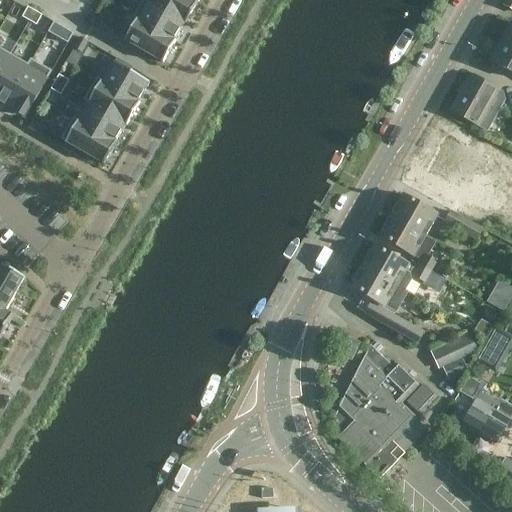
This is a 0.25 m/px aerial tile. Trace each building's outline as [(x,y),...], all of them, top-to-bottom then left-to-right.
[(133,19),(175,43),(176,41),(174,40),(184,24),(185,24),(186,23),(146,0),(144,0),(133,19)] [(146,0),(186,23),(198,3),(192,0),(146,0)] [(511,0),(505,0),(502,5),(511,10),(511,0)] [(28,8),(22,18),(29,22),(35,12),(28,8)] [(29,22),(36,26),(42,16),(35,12),(29,22)] [(87,26),(98,32),(103,25),(92,18),(87,26)] [(133,20),(136,22),(125,41),(163,63),(175,43),(133,19),(133,20)] [(54,23),(48,33),(67,44),(73,34),(54,23)] [(511,23),(500,42),(511,48),(511,23)] [(87,42),(80,38),(74,49),(81,53),(87,42)] [(511,48),(500,42),(489,61),(511,73),(511,48)] [(0,71),(10,54),(0,48),(0,71)] [(0,71),(0,103),(5,106),(32,60),(30,59),(27,65),(10,54),(0,71)] [(24,117),(25,117),(52,72),(32,60),(5,106),(18,113),(17,113),(24,117)] [(139,105),(140,104),(138,103),(149,83),(129,72),(131,68),(118,60),(116,64),(114,63),(103,82),(96,79),(95,80),(132,101),(139,105)] [(477,126),(497,90),(470,75),(450,111),(477,126)] [(69,81),(59,76),(55,83),(65,88),(69,81)] [(127,125),(139,105),(132,101),(95,80),(84,99),(127,125)] [(55,83),(50,90),(60,95),(65,88),(55,83)] [(116,145),(117,143),(115,142),(125,125),(127,126),(127,125),(84,99),(83,101),(90,105),(80,122),(73,118),(72,119),(116,145)] [(442,118),(438,127),(456,135),(460,125),(442,118)] [(67,144),(64,149),(77,156),(80,151),(104,165),(116,145),(72,119),(60,140),(67,144)] [(43,128),(32,121),(28,128),(39,135),(43,128)] [(437,215),(403,195),(391,216),(425,236),(437,215)] [(476,240),(482,229),(451,211),(445,222),(476,240)] [(425,236),(391,216),(379,237),(414,256),(425,236)] [(409,265),(374,245),(362,266),(397,286),(409,265)] [(424,282),(436,261),(426,255),(414,276),(424,282)] [(25,279),(2,266),(0,269),(0,308),(6,312),(25,279)] [(397,286),(362,266),(350,287),(366,296),(364,300),(370,304),(365,313),(417,344),(423,333),(392,316),(394,312),(385,307),(397,286)] [(506,311),(511,298),(511,284),(499,279),(488,301),(506,311)] [(0,336),(1,338),(14,317),(6,312),(0,308),(0,336)] [(456,341),(433,352),(441,370),(465,360),(456,341)] [(334,436),(379,480),(397,461),(391,455),(398,448),(392,442),(416,418),(402,404),(420,386),(396,364),(393,367),(370,345),(329,427),(336,434),(334,436)] [(451,381),(468,373),(463,361),(446,369),(451,381)] [(434,395),(423,385),(406,403),(417,413),(434,395)] [(511,403),(484,387),(482,390),(483,390),(478,398),(510,418),(511,413),(511,403)] [(510,418),(478,398),(477,398),(462,424),(495,444),(510,418)] [(262,499),(273,499),(273,489),(261,489),(262,499)]
